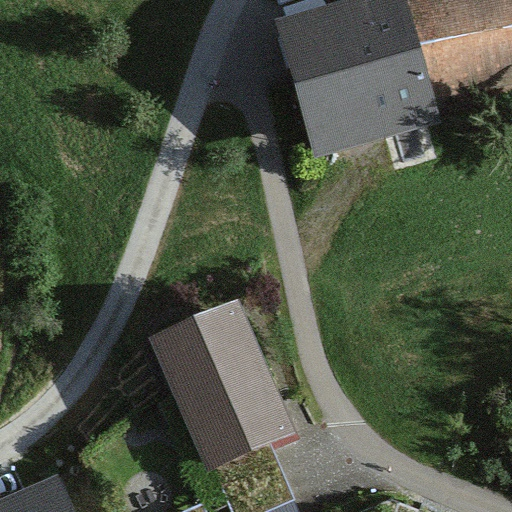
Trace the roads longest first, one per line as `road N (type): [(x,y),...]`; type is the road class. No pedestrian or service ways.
road 1 (track): [(207,60),(251,95),(259,112),(313,348),(347,422),(402,468),(498,511)]
road 2 (residential): [(207,60),(130,278),(102,334),(58,399),(0,444)]
